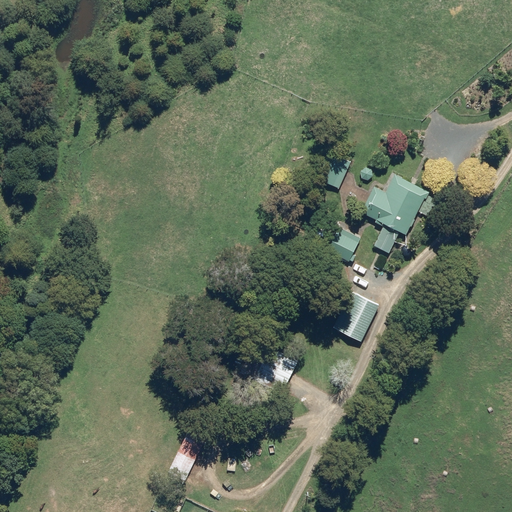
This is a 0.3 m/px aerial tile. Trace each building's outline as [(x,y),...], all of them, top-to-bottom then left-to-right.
[(320,175),(343,186),(356,159),(333,148),(320,175)] [(402,229),(410,232),(421,210),(431,215),(440,197),(431,193),(433,190),(396,172),(388,189),(376,184),(363,210),(377,217),(376,220),(384,224),(375,243),(391,251),(402,229)] [(353,259),(366,236),(344,223),(331,246),(353,259)] [(336,325),(362,338),(380,304),(353,290),(336,325)] [(273,383),(288,353),(268,342),(258,362),(249,358),(244,368),(273,383)] [(188,434),(169,470),(188,479),(206,443),(188,434)]
